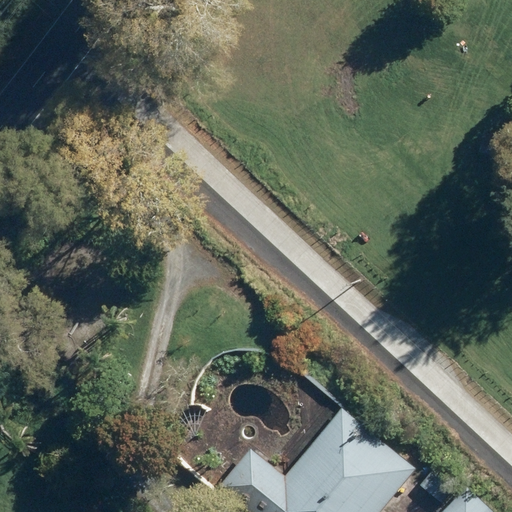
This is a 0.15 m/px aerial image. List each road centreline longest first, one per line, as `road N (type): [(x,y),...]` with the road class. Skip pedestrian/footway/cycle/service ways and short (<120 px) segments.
road 1 (unknown): [(45,66),(366,320),(511,453)]
road 2 (secondary): [(0,120),(89,0)]
